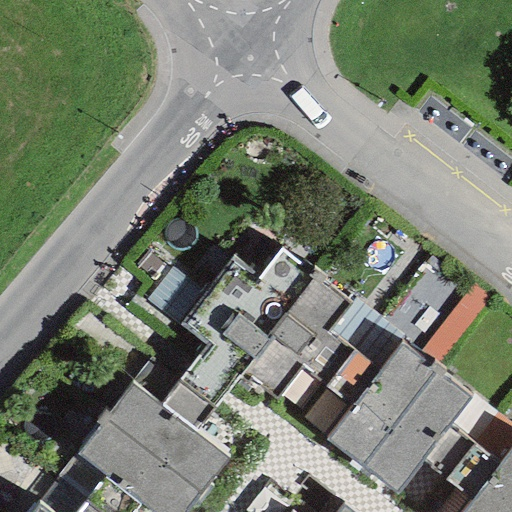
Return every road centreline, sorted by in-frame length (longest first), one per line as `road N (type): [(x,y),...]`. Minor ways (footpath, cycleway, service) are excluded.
road 1 (residential): [(0,333),(234,58)]
road 2 (residential): [(511,272),(234,58)]
